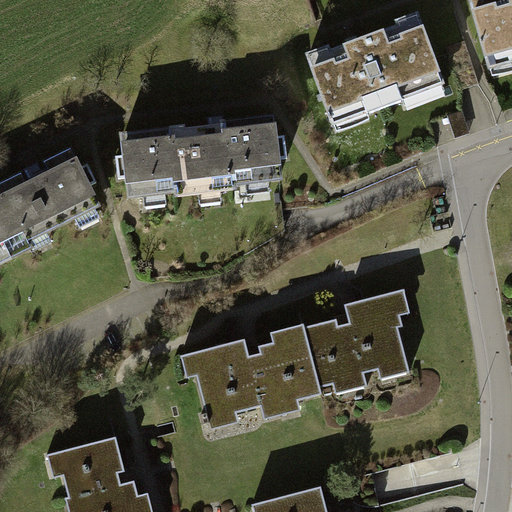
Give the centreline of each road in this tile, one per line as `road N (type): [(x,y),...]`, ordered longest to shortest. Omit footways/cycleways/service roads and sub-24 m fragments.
road 1 (residential): [(41,348),(264,260),(471,163)]
road 2 (residential): [(471,163),(501,388),(495,511)]
